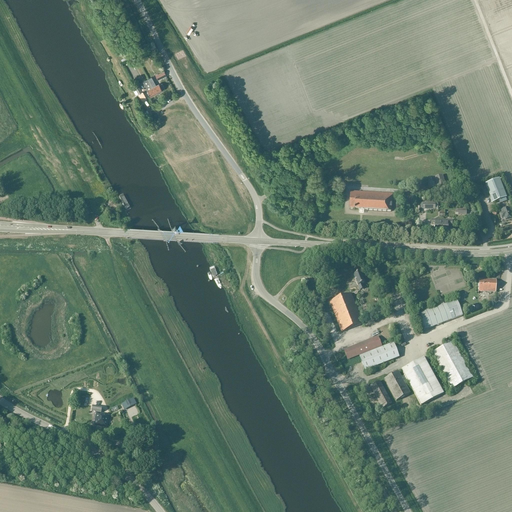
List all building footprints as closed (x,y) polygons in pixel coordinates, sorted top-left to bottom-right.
[(148,79),(156,94),(162,91),(162,90),(163,89),(163,88),(162,84),(161,84),(159,85),(159,84),(156,86),(151,77),(148,79)] [(156,94),(148,79),(145,80),(145,81),(143,82),(147,90),(150,97),(156,94)] [(445,185),(442,175),(426,179),(429,189),(445,185)] [(499,179),(485,184),(492,203),(507,198),(499,179)] [(349,209),(391,212),(392,195),(350,192),(349,209)] [(126,212),(131,209),(124,194),(118,197),(126,212)] [(511,217),(508,207),(501,210),(502,213),(499,214),(501,219),(504,218),(505,220),(511,217)] [(434,233),(441,234),(441,221),(431,220),(431,224),(435,224),(434,233)] [(441,221),(441,234),(447,234),(448,225),(452,225),(452,222),(441,221)] [(174,229),(171,230),(178,243),(179,245),(181,244),(180,242),(174,229)] [(213,268),(208,269),(211,281),(216,280),(213,268)] [(362,285),(365,283),(360,272),(353,275),(358,286),(360,291),(364,289),(362,285)] [(478,292),(496,293),(496,281),(479,280),(478,292)] [(329,302),(341,333),(363,324),(351,294),(329,302)] [(416,314),(423,332),(463,316),(456,299),(416,314)] [(344,350),(348,360),(381,347),(377,337),(344,350)] [(432,354),(451,390),(473,378),(453,342),(432,354)] [(399,358),(395,346),(393,343),(359,357),(365,371),(399,358)] [(408,383),(420,407),(444,394),(424,358),(401,370),(404,376),(401,377),(398,372),(384,380),(396,402),(410,394),(405,384),(408,383)] [(370,386),(382,409),(392,404),(380,381),(370,386)] [(92,399),(89,398),(86,398),(84,406),(90,407),(90,408),(92,399)] [(133,399),(121,405),(124,410),(136,404),(133,399)] [(106,428),(109,416),(105,415),(105,414),(96,413),(94,426),(106,428)]
